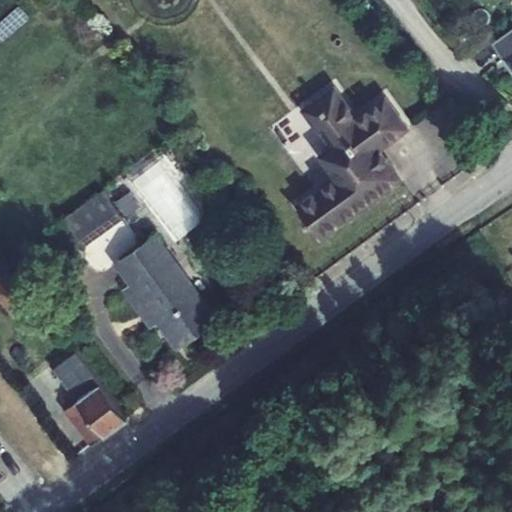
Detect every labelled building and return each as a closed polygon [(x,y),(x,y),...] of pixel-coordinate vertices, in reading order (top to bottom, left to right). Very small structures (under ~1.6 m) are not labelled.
[(511,67),(511,28),(493,41),(511,67)] [(316,128),(322,123),(333,139),(316,152),(332,173),(296,200),(321,234),(401,175),(381,147),(409,125),(383,90),(356,111),(333,81),(299,106),(316,128)] [(134,178),(178,237),(202,219),(159,160),(134,178)] [(84,245),(123,217),(103,187),(64,216),(84,245)] [(115,201),(125,215),(137,206),(128,192),(115,201)] [(157,320),(176,347),(219,316),(157,230),(114,261),(129,281),(122,287),(149,325),(157,320)] [(0,273),(0,297),(13,314),(33,299),(8,267),(0,273)] [(55,366),(79,395),(100,380),(75,351),(55,366)] [(127,415),(100,380),(79,395),(78,396),(105,431),(127,415)] [(90,442),(105,431),(78,396),(63,407),(90,442)]
